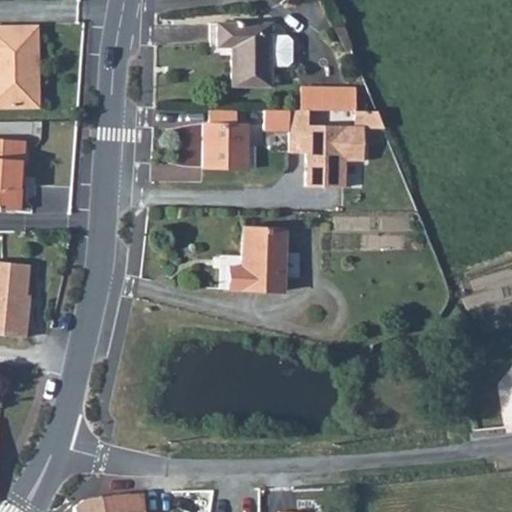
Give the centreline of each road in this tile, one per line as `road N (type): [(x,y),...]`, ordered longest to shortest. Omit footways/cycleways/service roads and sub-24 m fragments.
road 1 (residential): [(59,445),(161,467),(270,467),(511,447)]
road 2 (secondary): [(59,445),(101,250),(124,2)]
